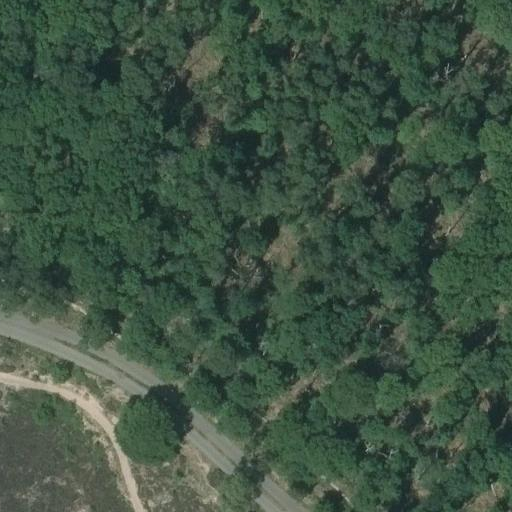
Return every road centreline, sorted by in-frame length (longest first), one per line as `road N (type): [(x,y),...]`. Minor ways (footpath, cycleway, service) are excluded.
road 1 (unclassified): [(295,511),(127,367),(56,333),(32,331)]
road 2 (unclassified): [(32,331),(138,393),(274,511)]
